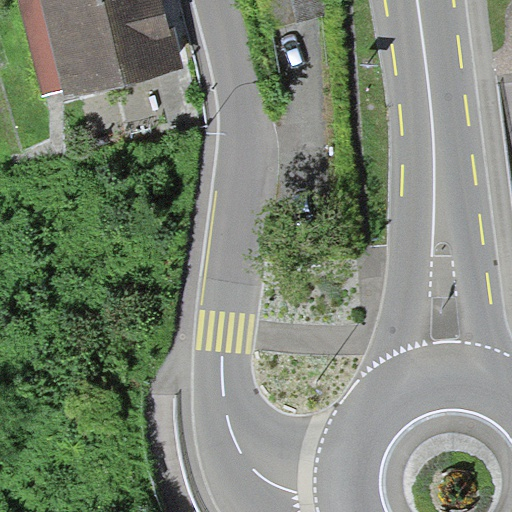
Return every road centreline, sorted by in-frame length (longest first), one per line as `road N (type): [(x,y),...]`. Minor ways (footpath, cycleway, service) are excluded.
road 1 (residential): [(346,500),(284,493),(231,450),(215,372),(245,108),(242,73),(214,0)]
road 2 (primary): [(439,189),(409,277),(386,394)]
road 3 (primary): [(509,384),(439,189)]
road 4 (primary): [(420,0),(439,189)]
road 5 (primary): [(509,384),(447,371),(386,394)]
